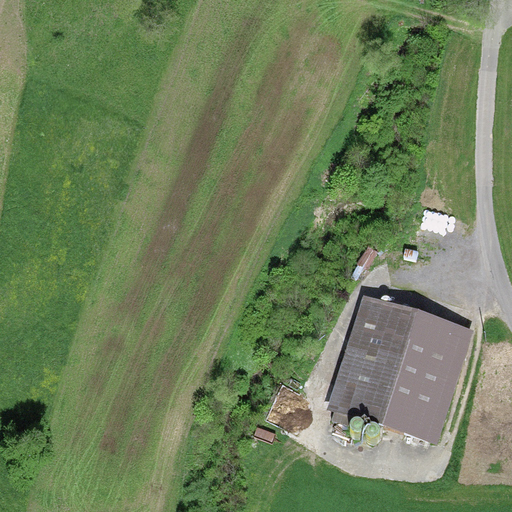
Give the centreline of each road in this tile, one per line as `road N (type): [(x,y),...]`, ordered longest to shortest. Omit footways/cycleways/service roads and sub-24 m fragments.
road 1 (unclassified): [(509,313),(482,200),(498,0)]
road 2 (track): [(492,35),(372,0)]
